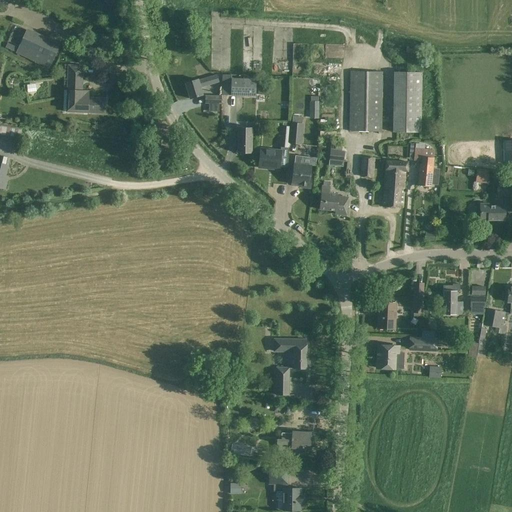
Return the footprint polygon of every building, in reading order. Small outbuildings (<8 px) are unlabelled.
[(18,48),(16,52),(49,67),(59,45),(43,38),(38,49),(21,42),(18,48)] [(14,52),(16,48),(7,43),(5,47),(14,52)] [(83,66),(68,65),(67,90),(69,91),(68,110),(87,111),(87,113),(105,113),(106,98),(88,98),(88,96),(84,91),(82,91),(83,66)] [(202,65),(195,66),(197,75),(204,74),(202,65)] [(382,72),(350,72),(349,131),(381,132),(382,72)] [(394,72),(393,132),(421,132),(422,73),(394,72)] [(218,82),(216,75),(198,80),(198,79),(185,83),(190,99),(202,95),(200,87),(218,82)] [(231,95),(255,96),(255,79),(231,78),(231,95)] [(205,104),(209,104),(209,112),(218,112),(219,104),(221,104),(222,96),(205,96),(205,104)] [(289,127),(289,143),(301,144),(303,124),(302,124),(302,118),(293,116),(292,123),(291,123),(290,127),(289,127)] [(289,143),(289,127),(281,127),(280,146),(289,147),(289,143)] [(252,128),(238,128),(237,153),(251,153),(252,128)] [(511,163),(511,140),(503,141),(503,164),(511,163)] [(343,162),(343,161),(344,152),(341,151),(342,143),(331,142),(330,150),(329,160),(343,162)] [(259,157),(258,167),(279,169),(279,166),(288,167),(289,147),(281,146),(280,151),(260,149),(259,157)] [(434,150),(415,148),(414,160),(421,161),(421,164),(420,164),(418,186),(431,186),(431,184),(438,185),(439,169),(433,168),(433,159),(434,150)] [(293,174),(291,184),(299,185),(299,187),(310,188),(311,178),(310,178),(311,165),(315,166),(316,158),(301,156),(295,156),(294,163),(293,174)] [(9,158),(2,157),(0,164),(0,163),(0,188),(4,189),(7,177),(5,176),(8,165),(7,165),(9,158)] [(375,158),(361,157),(360,177),(374,177),(375,158)] [(408,162),(385,161),(383,197),(383,207),(403,208),(405,171),(407,171),(408,162)] [(486,183),(487,170),(476,168),(475,182),(486,183)] [(511,183),(497,183),(497,196),(494,196),(495,206),(488,206),(488,203),(480,203),(480,218),(488,218),(488,220),(505,220),(505,196),(511,196),(511,183)] [(329,187),(322,186),(319,209),(336,211),(335,214),(346,215),(348,198),(338,197),(338,195),(328,194),(329,187)] [(460,285),(452,285),(452,286),(443,286),(443,302),(444,302),(444,314),(462,314),(462,302),(456,302),(456,290),(460,290),(460,285)] [(485,287),(471,287),(471,295),(485,295),(485,287)] [(437,292),(427,292),(427,302),(437,303),(437,292)] [(422,295),(414,295),(413,313),(414,313),(414,316),(421,317),(421,313),(422,313),(422,295)] [(470,295),(470,307),(471,307),(470,314),(483,314),(484,307),(485,307),(485,295),(470,295)] [(395,303),(378,303),(377,328),(394,329),(395,303)] [(486,319),(485,325),(499,328),(498,333),(505,334),(506,326),(502,326),(505,312),(488,309),(486,319)] [(470,342),(467,357),(476,359),(477,355),(485,357),(486,350),(482,349),(486,329),(482,329),(479,344),(470,342)] [(437,338),(410,337),(410,350),(436,351),(437,338)] [(306,340),(274,339),(274,351),(294,352),(293,369),(306,369),(306,340)] [(377,346),(376,368),(386,368),(395,369),(403,369),(403,353),(399,353),(400,347),(396,347),(387,346),(377,346)] [(441,367),(430,366),(429,378),(440,378),(441,367)] [(289,368),(277,368),(276,395),(288,395),(289,368)] [(272,409),(274,412),(277,412),(280,410),(280,407),(278,404),(275,404),(272,405),(272,409)] [(282,412),(285,415),(289,415),(292,413),(292,409),(290,406),(286,405),(283,408),(282,412)] [(293,432),(292,432),(281,432),(281,437),(281,439),(277,439),(277,443),(279,443),(278,450),(291,451),(303,452),(303,448),(308,448),(308,449),(309,449),(310,433),(309,433),(293,432)] [(268,484),(273,484),(273,491),(276,491),(275,496),(277,496),(277,508),(283,508),(283,511),(300,511),(301,502),(302,502),(302,496),(301,496),(301,488),(285,488),(286,484),(287,484),(288,470),(269,470),(268,484)] [(241,494),(241,483),(230,483),(230,494),(241,494)]
